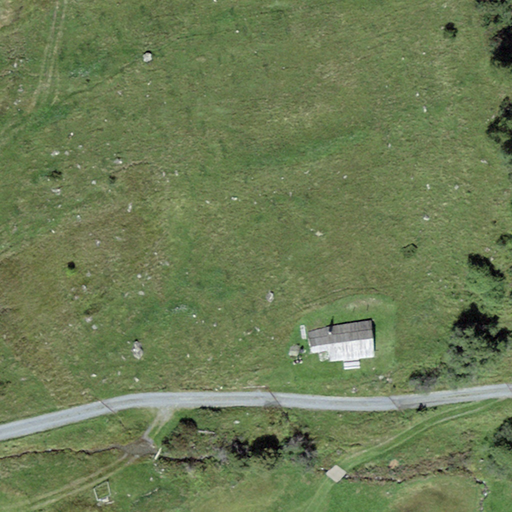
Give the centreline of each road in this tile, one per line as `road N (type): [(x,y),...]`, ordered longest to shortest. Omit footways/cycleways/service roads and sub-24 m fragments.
road 1 (track): [(511,392),(321,404),(168,399)]
road 2 (track): [(168,399),(160,423),(123,465),(36,505),(0,510)]
road 3 (track): [(168,399),(134,397),(0,435)]
road 4 (track): [(0,134),(23,118),(41,84),(35,4)]
